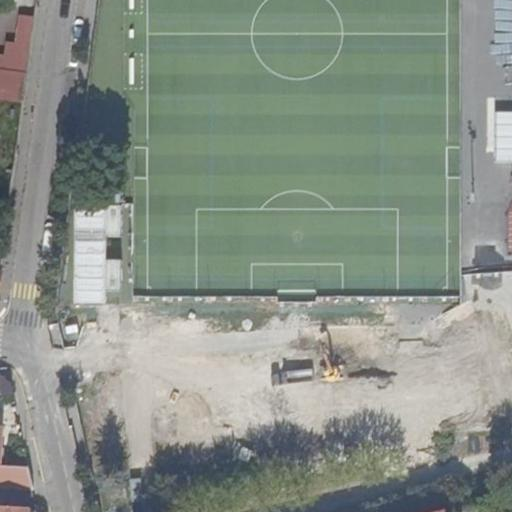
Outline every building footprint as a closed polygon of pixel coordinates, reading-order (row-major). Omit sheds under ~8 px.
[(38,0),(27,0),(26,8),(37,10),(38,0)] [(0,101),(25,105),(36,19),(21,18),(18,44),(7,43),(6,57),(1,57),(0,61),(0,101)] [(0,186),(14,188),(15,180),(0,178),(0,184),(0,186)] [(133,458),(478,458),(506,426),(503,315),(132,307),(133,458)] [(0,374),(0,394),(13,395),(11,385),(0,374)] [(9,427),(1,427),(0,450),(0,467),(8,468),(9,427)] [(0,486),(34,488),(29,469),(8,468),(0,467),(0,486)]
